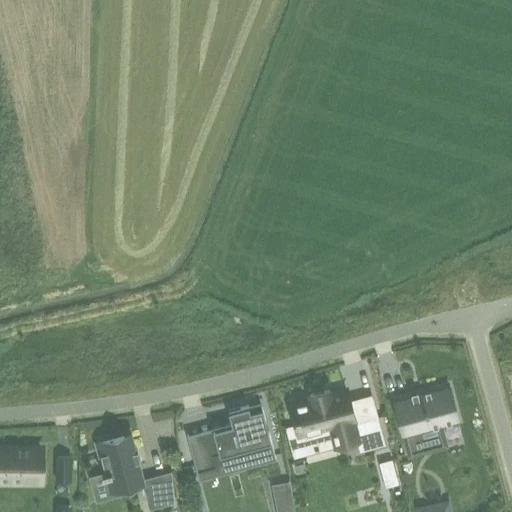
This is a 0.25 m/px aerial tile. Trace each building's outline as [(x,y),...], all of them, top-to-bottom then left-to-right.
[(409,455),(424,451),(424,450),(419,432),(440,426),(458,421),(450,391),(448,383),(431,387),(417,391),(417,390),(416,390),(416,392),(412,393),(412,392),(410,392),(411,393),(394,397),(409,455)] [(311,398),(292,403),(302,439),(332,431),(336,445),(357,439),(360,450),(385,444),(377,417),(354,423),(345,389),(330,393),(329,390),(310,395),(311,398)] [(276,458),(268,431),(265,420),(262,407),(260,407),(260,409),(256,410),(250,412),(248,405),(228,411),(231,424),(212,429),(217,447),(192,454),(197,473),(199,472),(199,471),(218,466),(215,455),(245,447),(246,449),(244,450),(246,458),(248,457),(249,464),(249,465),(250,465),(250,464),(266,460),(266,461),(276,458)] [(134,450),(128,431),(127,431),(127,433),(101,440),(104,452),(101,453),(105,471),(102,472),(102,473),(105,472),(106,475),(111,491),(141,483),(141,484),(142,483),(136,461),(140,460),(140,459),(138,459),(136,451),(138,451),(137,449),(134,450)] [(41,448),(0,447),(0,479),(40,480),(41,448)] [(56,456),(55,481),(71,481),(71,457),(56,456)] [(391,460),(380,463),(386,486),(387,486),(386,483),(396,481),(397,483),(398,483),(391,460)] [(147,477),(155,506),(174,501),(170,470),(169,470),(169,471),(147,477)] [(277,505),(293,502),(294,511),(295,511),(290,480),(288,481),(288,482),(273,485),(277,505)] [(449,511),(447,502),(431,505),(418,508),(418,511),(449,511)]
